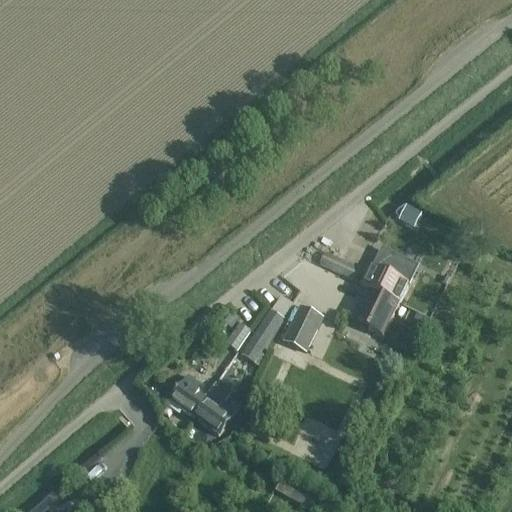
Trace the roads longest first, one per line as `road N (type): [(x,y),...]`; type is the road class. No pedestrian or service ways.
road 1 (unclassified): [(511,17),(355,149),(119,328),(0,459)]
road 2 (unclassified): [(0,487),(511,69)]
